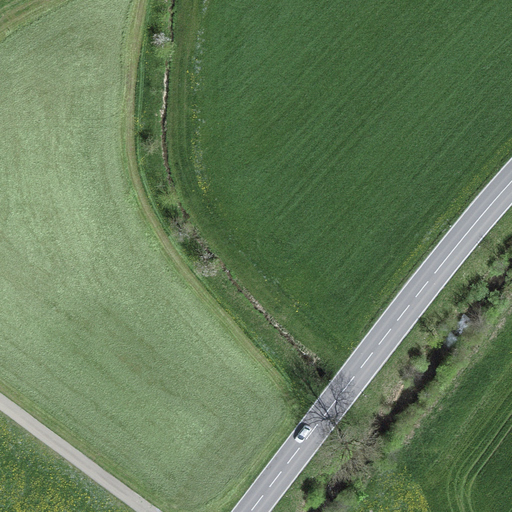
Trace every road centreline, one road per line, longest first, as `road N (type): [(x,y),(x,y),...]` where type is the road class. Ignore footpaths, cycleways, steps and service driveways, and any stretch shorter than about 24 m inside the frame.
road 1 (secondary): [(511,179),(426,277),(247,511)]
road 2 (track): [(0,402),(150,511)]
